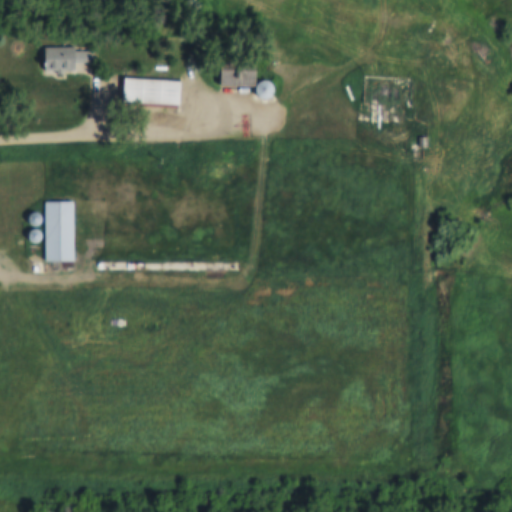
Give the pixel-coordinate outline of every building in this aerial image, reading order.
[(90,64),(90,50),(38,50),(38,72),(71,72),(71,64),(90,64)] [(251,87),(251,98),(269,98),(268,81),(252,82),(252,60),(211,61),(212,88),(251,87)] [(355,78),(355,87),(348,87),(348,105),(405,104),(404,77),(355,78)] [(176,81),(118,79),(116,106),(175,108),(176,81)] [(71,262),(71,201),(43,201),(43,262),(71,262)]
